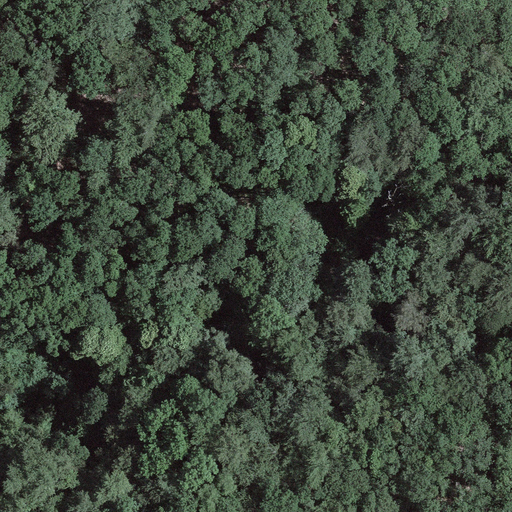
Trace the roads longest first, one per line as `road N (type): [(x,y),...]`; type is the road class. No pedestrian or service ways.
road 1 (track): [(511,145),(420,226),(267,323),(59,403),(0,417)]
road 2 (track): [(0,258),(87,109),(130,0)]
